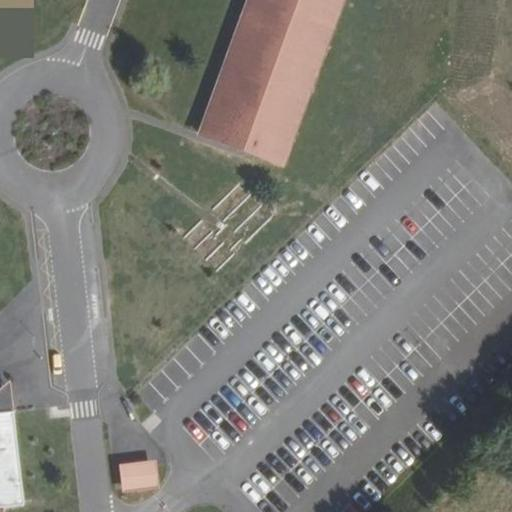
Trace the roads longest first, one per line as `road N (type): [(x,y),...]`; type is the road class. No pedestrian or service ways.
road 1 (unclassified): [(94,511),(59,201)]
road 2 (unclassified): [(59,201),(98,181),(110,162),(115,141),(107,106),(76,78),(44,73),(0,99)]
